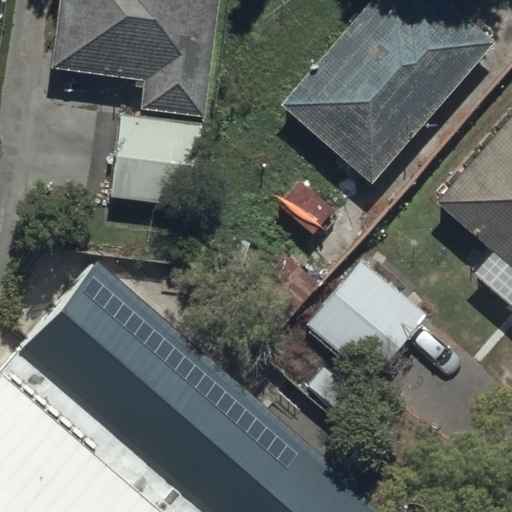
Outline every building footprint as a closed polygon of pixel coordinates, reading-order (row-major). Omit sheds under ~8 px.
[(117,113),(104,204),(185,215),(198,122),(213,0),(55,0),(49,73),(144,85),(140,115),(117,113)] [(490,52),(428,0),(370,0),(275,113),(370,193),(490,52)] [(511,112),(430,204),(511,278),(511,112)] [(371,511),(94,265),(0,368),(0,511),(371,511)] [(358,269),(304,329),(364,382),(418,323),(358,269)]
